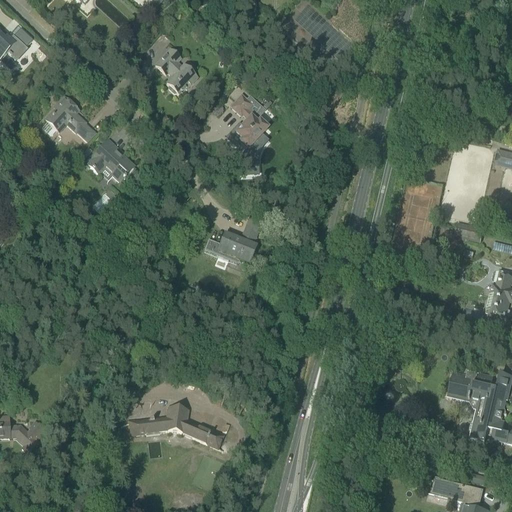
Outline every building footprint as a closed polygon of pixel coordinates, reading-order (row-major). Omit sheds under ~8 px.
[(151,8),(146,13),(149,17),(155,11),(151,8)] [(0,57),(2,59),(6,55),(7,56),(11,60),(14,62),(14,63),(26,51),(25,50),(13,39),(10,42),(7,39),(5,41),(0,37),(0,57)] [(170,52),(162,61),(155,68),(166,77),(168,75),(173,80),(166,87),(178,98),(185,90),(184,89),(187,85),(191,88),(197,81),(183,68),(182,70),(177,65),(181,61),(170,52)] [(230,141),(243,153),(244,169),(242,169),(243,175),(257,175),(257,169),(256,169),(255,144),(262,136),(267,130),(257,121),(265,113),(249,98),(245,102),(241,98),(230,109),(241,119),(242,117),(247,122),(235,135),(236,136),(231,141),(230,141)] [(58,108),(45,123),(47,124),(57,133),(64,125),(76,136),(77,135),(87,144),(95,135),(85,126),(86,126),(72,113),(75,109),(64,99),(57,107),(58,108)] [(268,102),(262,109),(266,112),(272,106),(268,102)] [(108,143),(102,150),(93,160),(94,161),(88,167),(98,177),(104,170),(120,185),(134,169),(117,154),(119,152),(108,143)] [(78,159),(83,164),(93,153),(88,147),(78,159)] [(511,154),(499,151),(494,167),(511,171),(511,154)] [(132,186),(137,191),(142,186),(137,181),(132,186)] [(28,198),(24,203),(30,208),(34,204),(28,198)] [(292,214),(285,217),(288,223),(295,219),(292,214)] [(208,242),(204,253),(238,267),(238,266),(240,262),(248,266),(255,249),(252,248),(262,225),(250,220),(240,243),(225,237),(221,247),(208,242)] [(482,230),(464,225),(458,224),(455,237),(479,242),(482,230)] [(140,227),(136,232),(141,236),(145,232),(140,227)] [(491,310),(488,322),(497,324),(498,322),(501,323),(499,334),(504,335),(504,337),(511,339),(511,338),(511,315),(505,313),(507,303),(511,304),(511,291),(508,291),(509,286),(511,286),(511,279),(507,278),(508,275),(495,272),(493,282),(497,283),(495,295),(494,295),(493,296),(492,297),(491,298),(490,299),(490,300),(490,301),(490,303),(489,304),(489,305),(490,306),(490,307),(490,308),(491,309),(491,310)] [(178,307),(176,310),(184,313),(185,311),(186,311),(189,303),(190,301),(193,294),(183,290),(181,297),(180,300),(177,307),(178,307)] [(263,313),(262,322),(269,323),(270,314),(263,313)] [(140,350),(132,359),(138,366),(147,357),(140,350)] [(511,378),(499,375),(497,387),(495,391),(490,390),(492,379),(478,375),(477,381),(475,380),(476,375),(467,373),(466,377),(454,374),(449,396),(468,400),(468,401),(469,402),(470,397),(479,399),(469,440),(483,444),(486,431),(493,432),(490,441),(496,443),(506,445),(511,446),(511,431),(507,431),(506,435),(501,434),(504,424),(500,423),(505,402),(507,402),(511,379),(511,378)] [(167,419),(130,423),(132,436),(145,435),(145,438),(160,437),(160,433),(169,433),(182,435),(209,447),(218,451),(223,439),(214,435),(187,423),(189,413),(169,410),(167,419)] [(0,439),(16,438),(25,447),(22,450),(27,455),(30,451),(32,453),(39,445),(37,442),(45,434),(35,425),(29,431),(30,432),(28,434),(21,428),(19,428),(19,427),(9,427),(9,418),(0,418),(0,439)] [(407,438),(404,446),(414,449),(416,441),(407,438)] [(480,486),(481,480),(472,477),(470,483),(480,486)] [(478,511),(468,509),(473,490),(435,481),(427,495),(450,501),(450,502),(462,505),(460,511),(478,511)]
